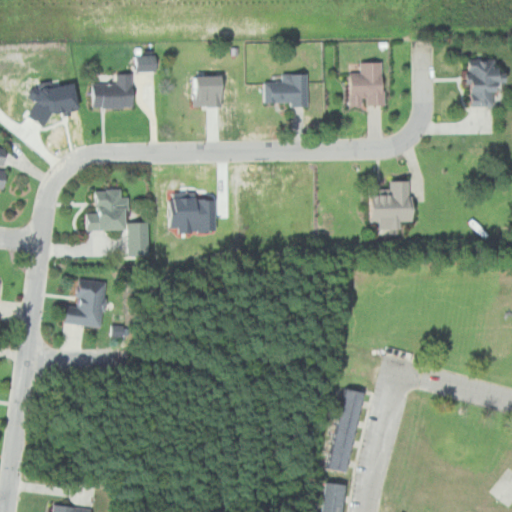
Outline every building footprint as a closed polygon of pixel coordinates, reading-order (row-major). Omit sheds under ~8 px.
[(137,70),(155,70),(155,56),(137,56),(137,70)] [(471,104),(496,104),(496,81),(506,80),(506,66),(496,66),(496,58),(470,59),(471,104)] [(349,72),(349,105),(383,105),(383,62),(359,62),(359,72),(349,72)] [(115,83),(92,83),(93,107),(134,107),(133,74),(115,74),(115,83)] [(263,81),(263,105),(302,105),(302,74),(281,74),(281,82),(263,81)] [(32,115),(44,121),(49,112),(82,107),(78,84),(43,89),(48,91),(27,94),(39,100),(32,115)] [(0,187),(10,188),(10,168),(9,168),(9,146),(0,146),(0,187)] [(398,227),(398,220),(411,220),(411,179),(389,179),(389,187),(369,187),(369,220),(378,220),(378,227),(398,227)] [(86,211),(86,228),(126,228),(126,188),(96,188),(96,211),(86,211)] [(104,280),(79,278),(77,305),(66,304),(65,322),(100,325),(104,280)] [(329,467),(348,470),(362,390),(343,387),(329,467)] [(324,475),(319,511),(339,511),(344,479),(324,475)]
